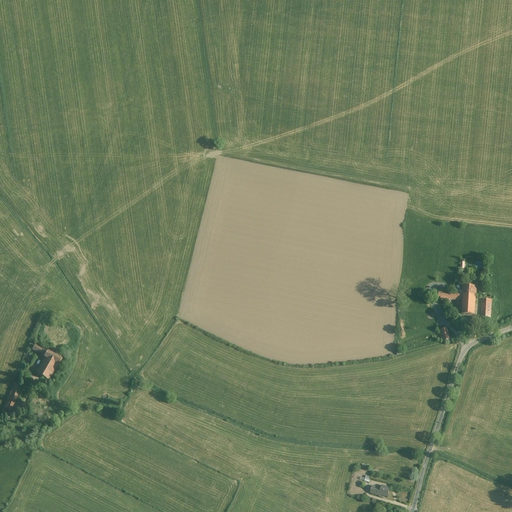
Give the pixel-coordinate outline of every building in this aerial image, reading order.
[(476,287),(463,287),(463,294),(462,301),(475,302),(476,287)] [(463,294),(439,293),(438,298),(441,298),(440,300),(462,301),(463,294)] [(491,301),(482,300),(481,318),(490,318),(491,301)] [(475,302),(462,301),(462,315),(474,316),(475,302)] [(446,328),(439,330),(442,342),(449,340),(446,328)] [(47,352),(35,346),(35,347),(34,346),(33,348),(34,349),(33,350),(45,357),(47,352)] [(61,360),(47,352),(45,357),(44,358),(45,358),(58,365),(58,366),(61,360)] [(58,365),(45,358),(37,374),(49,381),(58,365)] [(15,383),(4,411),(10,413),(22,385),(15,383)] [(390,489),(382,486),(381,489),(376,487),(374,495),(379,496),(379,497),(382,498),(382,496),(387,497),(390,489)]
